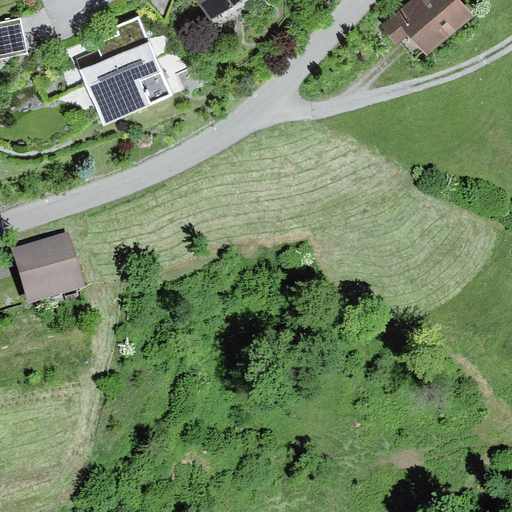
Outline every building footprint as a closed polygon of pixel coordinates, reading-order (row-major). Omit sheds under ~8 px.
[(198,0),(211,19),(239,0),(198,0)] [(459,0),(411,0),(381,24),(396,43),(414,29),(428,46),(470,12),(459,0)] [(76,61),(104,129),(178,98),(143,15),(116,26),(120,35),(97,44),(100,51),(76,61)] [(22,17),(0,21),(0,57),(29,52),(22,17)] [(33,311),(88,296),(71,238),(17,254),(33,311)]
